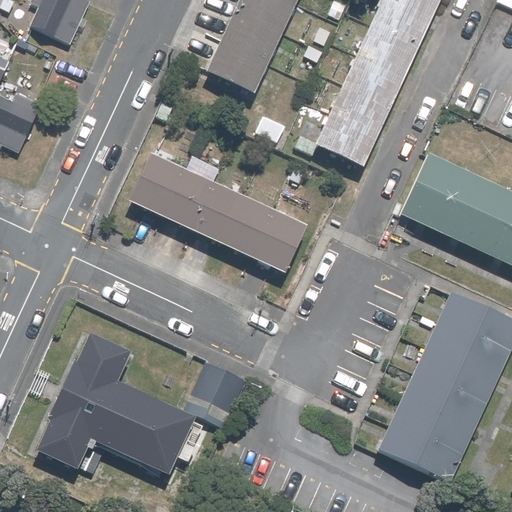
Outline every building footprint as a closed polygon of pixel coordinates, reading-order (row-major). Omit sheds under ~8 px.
[(76,0),(18,0),(18,3),(28,8),(17,31),(61,51),(83,3),(76,0)] [(255,99),(300,0),(241,0),(206,76),(255,99)] [(442,0),(383,0),(314,150),(363,172),(442,0)] [(33,111),(0,95),(0,151),(12,157),(33,111)] [(511,194),(425,154),(396,215),(511,268),(511,194)] [(150,157),(129,206),(285,279),(307,230),(150,157)] [(511,344),(511,321),(449,293),(376,449),(447,484),(511,344)] [(194,416),(182,410),(117,380),(130,351),(88,332),(74,362),(72,361),(45,419),(47,420),(34,450),(76,470),(77,467),(91,474),(100,455),(90,450),(94,442),(167,475),(194,416)] [(245,381),(204,362),(182,410),(194,416),(222,429),(245,381)]
